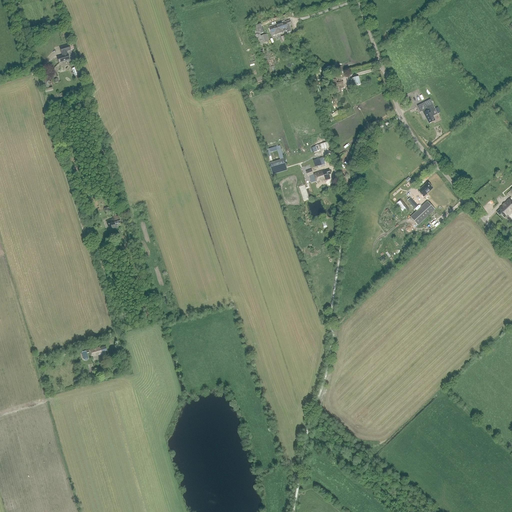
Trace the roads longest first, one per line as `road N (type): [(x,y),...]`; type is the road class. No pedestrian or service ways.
road 1 (track): [(127,372),(12,0)]
road 2 (unclassified): [(511,253),(399,115),(356,0)]
